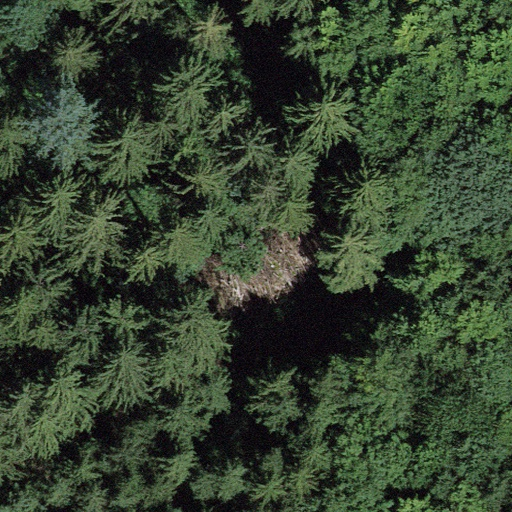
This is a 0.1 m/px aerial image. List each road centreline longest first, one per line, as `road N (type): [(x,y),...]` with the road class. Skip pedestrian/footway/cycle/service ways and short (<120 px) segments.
road 1 (track): [(401,269),(0,507)]
road 2 (track): [(511,194),(401,269),(351,392),(340,511)]
